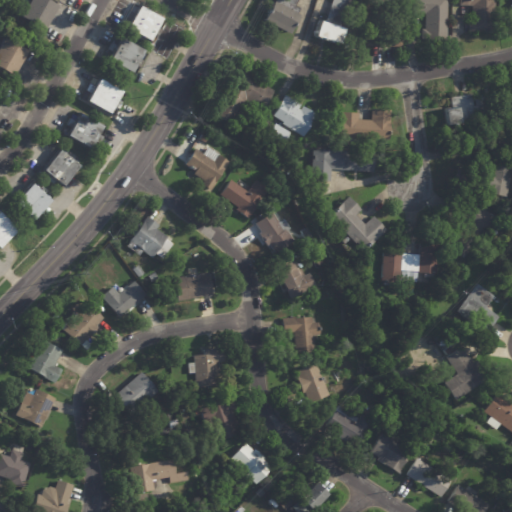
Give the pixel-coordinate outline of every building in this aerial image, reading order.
[(45,0),(54,5),(57,7),(44,30),(17,15),(22,8),(17,5),(20,0),(45,0)] [(297,0),(295,5),(299,7),(287,32),(262,20),(272,0),(297,0)] [(345,0),(343,7),(339,20),(325,16),(330,0),(345,0)] [(403,0),(402,46),(365,45),(366,0),(403,0)] [(420,38),(420,29),(423,29),(424,13),(412,12),(412,0),(446,0),(445,40),(419,39),(420,38)] [(493,0),(492,32),(467,31),(467,21),(471,21),(471,5),(459,5),(459,0),(493,0)] [(161,30),(158,36),(152,33),(148,41),(125,29),(138,5),(161,17),(156,25),(162,29),(161,30)] [(323,40),(312,36),(317,21),(341,29),(336,44),(323,40)] [(121,38),(140,49),(135,57),(143,61),(138,68),(132,64),(129,71),(106,59),(119,37),(121,38)] [(23,50),(25,51),(11,76),(0,69),(0,41),(2,38),(23,50)] [(250,78),(272,91),(262,109),(244,99),(230,123),(213,113),(230,84),(233,85),(241,72),(250,78)] [(116,98),(122,102),(119,109),(113,105),(109,113),(87,100),(99,78),(120,90),(116,98)] [(511,128),(497,96),(511,88),(511,128)] [(454,124),(445,125),(442,108),(449,107),(447,96),(470,93),(471,98),(482,97),(485,119),(454,124)] [(285,96),(299,104),(297,108),(299,109),(301,106),(314,114),(301,136),(280,123),(281,122),(270,115),(283,94),(285,96)] [(371,108),(388,109),(387,140),(337,138),(338,112),(356,112),(355,119),(369,120),(369,108),(371,108)] [(79,114),(101,126),(96,134),(103,138),(99,144),(93,141),(89,149),(65,136),(77,114),(79,114)] [(274,123),(288,132),(281,144),(266,134),(273,123),(274,123)] [(199,140),(202,136),(208,139),(205,144),(199,140)] [(201,185),(200,184),(203,181),(192,174),(194,171),(183,164),(193,148),(202,154),(206,147),(228,161),(209,190),(201,185)] [(337,170),(328,169),(328,181),(310,180),(311,150),(326,151),(326,149),(373,152),(372,172),(337,170)] [(57,150),(77,166),(61,186),(55,181),(53,184),(48,180),(50,177),(42,170),(57,150)] [(497,163),(511,166),(506,197),(452,187),(455,169),(465,170),(465,168),(491,173),(493,162),(497,163)] [(236,184),(245,191),(254,179),(266,189),(245,217),(234,209),(235,206),(218,193),(228,178),(236,184)] [(49,201),(32,220),(13,202),(30,184),(37,191),(41,186),(46,191),(42,195),(49,201)] [(354,215),(362,224),(371,216),(385,231),(361,252),(327,214),(347,196),(360,210),(354,215)] [(460,231),(468,222),(459,214),(471,199),(494,219),(460,258),(437,238),(450,223),(459,231),(460,231)] [(290,227),(284,231),(290,241),(271,254),(257,234),(259,232),(253,224),(277,208),(290,227)] [(148,219),(156,225),(154,228),(165,237),(164,239),(170,244),(159,258),(153,253),(149,258),(127,240),(145,216),(148,219)] [(0,217),(14,231),(0,245),(0,217)] [(304,227),(310,238),(303,241),(297,231),(304,227)] [(430,273),(415,272),(414,281),(396,280),(396,282),(379,281),(381,252),(417,253),(417,242),(436,243),(435,273),(430,273)] [(293,264),(299,277),(307,273),(314,287),(288,298),(274,267),(291,259),(293,264)] [(511,285),(502,285),(502,264),(511,264),(511,285)] [(136,265),(142,274),(136,278),(130,270),(136,265)] [(146,276),(153,273),(155,278),(149,282),(146,276)] [(206,274),(210,295),(175,301),(171,279),(206,273),(206,274)] [(142,295),(116,317),(99,296),(110,287),(116,294),(132,282),(142,295)] [(488,301),(484,307),(497,317),(484,334),(455,312),(475,283),(492,296),(488,301)] [(101,320),(78,345),(58,327),(76,307),(81,310),(86,305),(101,319),(101,320)] [(53,314),(60,319),(54,325),(48,319),(53,314)] [(330,323),(330,324),(317,325),(317,315),(329,314),(330,323)] [(309,318),(309,321),(314,321),(315,326),(317,326),(317,335),(312,335),(313,351),(293,353),(292,332),(281,333),(280,318),(309,316),(309,318)] [(448,347),(438,345),(439,338),(451,339),(450,347),(449,347),(451,350),(445,355),(442,350),(448,347)] [(59,351),(52,365),(60,369),(52,384),(25,369),(42,340),(60,351),(59,351)] [(461,347),(472,362),(475,360),(487,376),(454,399),(443,382),(455,373),(444,357),(460,346),(461,347)] [(212,368),(214,387),(195,388),(194,373),(188,373),(187,363),(193,363),(192,355),(201,355),(201,348),(222,347),(223,362),(212,363),(212,368)] [(321,378),(327,395),(307,403),(303,392),(301,393),(295,378),(297,377),(295,371),(314,363),(318,372),(316,372),(318,378),(320,377),(321,378)] [(145,400),(128,415),(111,395),(138,371),(156,391),(145,400)] [(52,400),(38,427),(13,415),(24,392),(31,395),(34,389),(52,399),(52,400)] [(498,424),(481,411),(495,392),(502,397),(511,392),(511,431),(511,433),(498,424)] [(234,422),(234,423),(232,424),(236,434),(217,440),(211,420),(204,422),(200,409),(232,400),(235,410),(231,412),(234,422)] [(363,417),(371,421),(354,449),(322,429),(336,405),(357,418),(359,414),(363,417)] [(188,418),(180,420),(178,414),(187,412),(188,418)] [(166,420),(175,418),(178,428),(169,431),(166,420)] [(117,422),(129,419),(130,424),(118,427),(117,422)] [(390,440),(408,452),(396,470),(399,471),(397,474),(365,454),(379,433),(390,440)] [(244,444),(252,451),(253,449),(263,459),(262,461),(269,468),(254,484),(244,475),(245,474),(229,459),(244,443),(244,444)] [(414,443),(419,447),(415,451),(411,448),(414,443)] [(9,449),(20,453),(17,460),(27,463),(19,487),(4,482),(5,479),(0,477),(0,455),(6,457),(8,449),(9,449)] [(427,490),(404,475),(415,458),(449,481),(438,498),(427,490)] [(171,484),(168,484),(167,477),(150,480),(152,490),(133,493),(129,467),(172,459),(174,474),(185,472),(187,481),(171,484)] [(70,485),(64,504),(66,504),(63,511),(29,511),(34,494),(39,495),(40,490),(47,486),(53,488),(55,481),(70,485)] [(317,487),(326,495),(311,511),(294,511),(289,507),(312,482),(317,487)] [(464,490),(487,505),(482,511),(459,511),(460,511),(446,502),(456,485),(464,490)]
